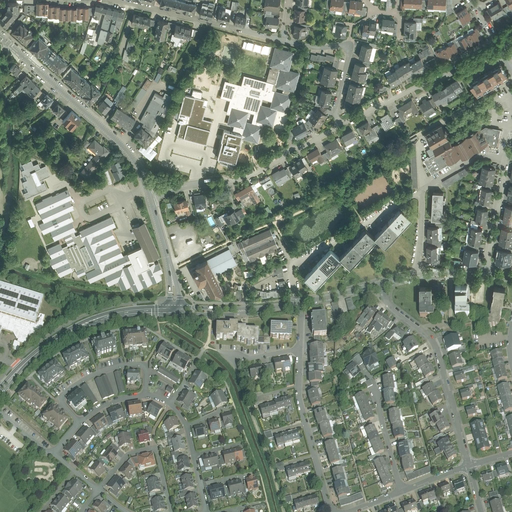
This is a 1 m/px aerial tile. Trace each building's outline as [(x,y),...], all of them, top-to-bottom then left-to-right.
[(179,1),(176,0),(170,0),(168,7),(177,9),(179,1)] [(186,2),(179,1),(177,9),(185,12),(187,0),(184,0),(186,0),(186,2)] [(196,5),(189,3),(189,1),(191,2),(191,0),(187,0),(185,12),(194,14),(196,5)] [(265,0),(265,2),(266,3),(266,9),(278,11),(279,4),(279,0),(265,0)] [(18,3),(8,2),(8,10),(0,18),(0,20),(6,26),(17,13),(18,3)] [(500,2),(495,5),(501,15),(505,12),(506,12),(503,8),(500,2)] [(208,4),(202,3),(201,7),(199,15),(205,17),(208,4)] [(214,6),(208,4),(205,17),(211,18),(214,6)] [(107,7),(97,5),(96,5),(96,6),(95,8),(92,15),(92,17),(98,19),(100,11),(106,12),(107,7)] [(501,15),(495,5),(488,9),(489,9),(493,16),(494,19),(501,15)] [(113,9),(107,7),(106,12),(104,17),(110,19),(111,17),(113,9)] [(452,7),(446,8),(446,15),(454,11),(452,7)] [(463,9),(457,12),(457,13),(460,18),(469,13),(466,7),(463,9)] [(220,8),(218,14),(217,19),(222,21),(224,13),(225,9),(220,8)] [(297,10),(295,9),(294,20),(303,21),(304,11),(304,10),(297,10)] [(124,12),(119,10),(116,19),(114,28),(119,30),(122,21),(124,12)] [(224,13),(222,21),(228,22),(231,11),(228,10),(227,13),(227,14),(224,13)] [(469,13),(460,18),(463,23),(469,19),(472,18),(469,13)] [(150,18),(133,14),(131,23),(148,27),(149,24),(150,19),(150,18)] [(246,17),(236,15),(234,24),(244,26),(246,18),(246,17)] [(104,17),(99,37),(105,39),(107,30),(110,19),(104,17)] [(278,19),(266,17),(266,21),(267,23),(267,26),(277,27),(278,19)] [(167,22),(159,20),(154,37),(163,39),(167,22)] [(413,21),(405,21),(405,29),(416,30),(416,22),(413,21)] [(176,24),(168,22),(167,28),(174,30),(176,24)] [(22,26),(20,24),(13,32),(19,38),(27,29),(23,25),(22,26)] [(184,27),(176,24),(173,34),(172,33),(171,40),(174,41),(176,42),(176,41),(179,42),(182,36),(184,27)] [(343,26),(337,25),(335,35),(345,37),(345,36),(346,35),(346,33),(345,32),(346,26),(343,26)] [(299,27),(294,26),(294,30),(295,31),(295,36),(300,37),(301,37),(302,38),(304,36),(305,28),(305,27),(299,27)] [(192,29),(184,27),(182,36),(190,38),(192,29)] [(27,29),(19,38),(26,43),(33,35),(30,33),(31,32),(27,29)] [(416,30),(405,29),(405,33),(404,33),(404,35),(405,35),(405,36),(410,37),(416,37),(416,30)] [(478,37),(475,31),(474,31),(469,34),(474,43),(479,40),(478,37)] [(99,37),(86,33),(80,52),(82,54),(87,40),(97,43),(99,37)] [(474,43),(469,34),(464,37),(469,46),(474,43)] [(47,44),(39,36),(35,40),(32,43),(29,47),(32,50),(31,51),(34,53),(34,52),(38,55),(39,54),(40,55),(48,47),(46,45),(47,44)] [(469,46),(464,37),(459,40),(462,45),(464,49),(469,46)] [(134,43),(128,41),(126,50),(125,50),(122,59),(128,62),(130,51),(132,51),(134,43)] [(453,43),(448,46),(453,55),(458,52),(456,48),(454,43),(453,43)] [(368,46),(362,44),(361,51),(369,53),(371,47),(368,46)] [(448,46),(443,49),(448,57),(453,55),(448,46)] [(48,47),(40,55),(49,64),(57,55),(48,47)] [(272,66),(271,69),(270,69),(266,82),(244,76),(241,85),(225,81),(221,97),(230,100),(237,102),(235,108),(232,107),(230,115),(227,124),(243,128),(241,138),(257,142),(263,123),(272,125),(277,109),(287,112),(291,95),(289,95),(291,90),(294,91),(299,73),(288,70),(293,53),(275,48),(270,66),(272,66)] [(448,57),(443,49),(438,51),(438,52),(441,58),(443,60),(448,57)] [(369,53),(361,51),(359,57),(364,59),(368,60),(368,59),(369,53)] [(341,55),(335,54),(335,56),(333,62),(332,68),(337,69),(341,55)] [(66,63),(57,55),(49,64),(59,72),(66,63)] [(421,59),(416,61),(421,71),(424,70),(427,69),(421,59)] [(416,61),(412,64),(412,63),(411,64),(415,72),(416,74),(419,73),(421,72),(421,71),(416,61)] [(410,62),(406,64),(405,63),(405,64),(410,74),(412,73),(413,73),(415,72),(411,64),(410,62)] [(362,64),(355,63),(354,69),(362,72),(364,65),(362,64)] [(21,70),(14,64),(10,69),(16,75),(21,70)] [(410,74),(405,64),(400,67),(405,77),(407,75),(408,76),(410,74)] [(332,68),(325,66),(321,82),(333,85),(337,70),(332,68)] [(508,78),(501,66),(497,68),(504,81),(508,78)] [(80,75),(71,67),(63,76),(72,84),(80,75)] [(405,77),(400,67),(395,70),(396,70),(400,79),(403,78),(405,77)] [(504,81),(497,68),(492,71),(500,84),(504,81)] [(362,72),(354,69),(351,77),(357,79),(364,80),(366,72),(362,72)] [(400,79),(396,70),(391,73),(397,83),(396,83),(398,81),(399,82),(401,81),(400,79)] [(500,84),(492,71),(488,73),(495,86),(500,84)] [(397,83),(391,73),(386,76),(391,85),(393,84),(394,84),(397,83)] [(495,86),(488,73),(483,76),(491,89),(495,86)] [(21,80),(20,81),(22,83),(21,84),(20,84),(12,92),(15,95),(23,87),(31,79),(27,75),(21,80)] [(80,75),(72,84),(81,92),(89,83),(80,75)] [(491,89),(483,76),(479,78),(486,91),(491,89)] [(486,91),(479,78),(475,81),(482,94),(486,91)] [(31,79),(23,87),(23,88),(27,92),(36,83),(35,83),(31,79)] [(147,79),(142,87),(146,90),(151,82),(147,79)] [(451,84),(456,92),(462,88),(457,80),(451,84)] [(482,94),(475,81),(470,83),(478,96),(482,94)] [(36,83),(27,92),(32,96),(31,96),(32,96),(39,89),(40,88),(36,84),(36,83)] [(91,85),(89,83),(81,92),(83,94),(82,95),(85,97),(85,98),(87,100),(88,100),(91,102),(94,99),(95,99),(97,96),(97,95),(100,92),(92,84),(91,85)] [(355,84),(350,83),(348,91),(360,94),(362,86),(355,84)] [(456,92),(451,84),(451,83),(439,90),(439,91),(444,99),(444,100),(456,92)] [(39,89),(32,96),(34,99),(37,95),(41,91),(39,89)] [(320,96),(329,98),(331,92),(324,90),(322,89),(322,90),(320,96)] [(192,96),(201,99),(203,93),(194,90),(192,96)] [(360,94),(348,91),(346,98),(351,100),(358,102),(360,94)] [(444,99),(439,91),(433,94),(438,102),(444,99)] [(139,92),(130,104),(135,107),(143,95),(139,92)] [(173,96),(165,92),(162,97),(170,101),(173,96)] [(50,96),(47,93),(45,94),(41,99),(41,100),(44,102),(43,103),(46,106),(47,105),(51,101),(53,99),(52,98),(53,98),(50,96)] [(155,93),(140,121),(144,123),(142,126),(153,136),(155,132),(171,102),(170,101),(162,97),(155,93)] [(192,96),(184,94),(179,113),(189,115),(199,118),(201,111),(203,106),(204,100),(201,99),(192,96)] [(329,98),(320,96),(318,103),(321,104),(327,105),(329,98)] [(105,102),(104,100),(98,106),(105,112),(110,106),(113,103),(108,98),(105,102)] [(430,100),(429,99),(427,101),(426,99),(425,99),(423,100),(423,101),(424,102),(421,104),(421,105),(424,110),(427,115),(436,110),(434,107),(430,100)] [(237,102),(230,100),(226,114),(230,115),(232,107),(235,108),(237,102)] [(419,112),(412,100),(398,108),(403,116),(412,110),(414,115),(419,112)] [(64,109),(58,103),(53,109),(56,112),(56,113),(56,114),(58,115),(59,115),(60,114),(64,109)] [(327,108),(320,106),(318,110),(325,115),(327,108)] [(124,113),(117,107),(111,117),(118,122),(124,113)] [(318,110),(317,109),(315,112),(314,111),(311,114),(312,115),(322,122),(324,120),(324,118),(326,115),(325,115),(318,110)] [(72,111),(63,121),(72,129),(81,119),(77,115),(75,114),(72,111)] [(394,123),(387,112),(380,116),(384,123),(382,124),(384,128),(394,123)] [(135,120),(124,113),(118,122),(129,129),(135,120)] [(199,118),(189,115),(186,128),(183,138),(206,144),(211,125),(212,121),(203,119),(199,118)] [(322,122),(312,115),(309,119),(313,122),(312,123),(315,124),(318,127),(319,125),(321,125),(323,122),(322,122)] [(313,122),(309,119),(307,122),(306,122),(309,128),(315,124),(312,123),(313,122)] [(303,122),(298,125),(304,135),(309,132),(307,129),(303,122)] [(368,122),(359,126),(362,133),(371,128),(368,122)] [(433,146),(449,137),(446,132),(448,131),(446,128),(445,129),(442,124),(426,133),(426,134),(430,139),(429,140),(430,140),(433,145),(433,146)] [(298,125),(294,128),(293,131),(295,134),(294,134),(295,135),(297,139),(304,135),(298,125)] [(153,136),(142,126),(134,135),(143,142),(142,143),(142,144),(143,145),(143,147),(145,148),(147,148),(149,145),(152,148),(158,141),(155,138),(153,137),(153,136)] [(467,135),(475,150),(476,150),(476,149),(481,146),(482,146),(486,144),(488,142),(488,143),(488,142),(482,131),(480,127),(474,130),(474,129),(471,131),(472,132),(467,135)] [(482,129),(483,130),(486,129),(495,130),(494,133),(497,134),(495,144),(488,142),(488,143),(488,142),(486,144),(497,146),(500,129),(485,127),(482,129)] [(495,130),(486,129),(483,130),(482,131),(488,142),(495,144),(497,134),(494,133),(495,130)] [(352,130),(342,136),(343,138),(346,144),(352,140),(353,142),(357,140),(352,130)] [(475,150),(467,135),(462,138),(461,136),(458,138),(459,139),(453,143),(460,155),(461,155),(462,157),(463,157),(469,153),(469,154),(469,153),(475,150)] [(449,137),(433,146),(434,146),(437,152),(442,149),(449,162),(455,158),(460,155),(453,143),(449,137)] [(336,139),(324,146),(327,151),(330,156),(331,156),(342,150),(336,139)] [(86,140),(80,147),(83,150),(87,146),(89,143),(86,140)] [(103,147),(94,140),(90,144),(89,143),(87,146),(88,147),(93,151),(94,153),(95,153),(96,154),(91,160),(97,165),(109,151),(103,146),(103,147)] [(416,143),(410,143),(410,151),(410,152),(412,188),(418,188),(416,143)] [(229,150),(217,147),(215,157),(220,159),(219,162),(222,163),(223,160),(226,160),(229,150)] [(318,149),(307,155),(311,161),(317,158),(320,163),(324,160),(321,155),(318,149)] [(450,163),(449,162),(442,149),(437,152),(424,160),(432,174),(432,173),(449,164),(450,163)] [(301,158),(295,162),(296,163),(301,172),(307,169),(301,158)] [(91,160),(81,171),(85,174),(83,176),(86,178),(97,165),(91,160)] [(49,176),(45,167),(40,169),(38,164),(33,167),(31,162),(22,166),(24,171),(21,172),(24,177),(25,177),(27,181),(22,183),(25,188),(26,188),(28,192),(24,194),(26,199),(47,190),(42,180),(49,176)] [(119,162),(111,165),(114,172),(113,173),(115,177),(116,177),(117,179),(124,176),(121,170),(123,170),(119,162)] [(301,172),(296,163),(290,166),(290,167),(293,172),(296,177),(302,173),(301,172)] [(490,167),(483,166),(481,174),(494,176),(495,168),(490,167)] [(285,170),(284,169),(277,172),(277,171),(272,174),(275,179),(277,182),(282,179),(283,181),(289,177),(285,170)] [(458,173),(442,182),(445,187),(461,178),(458,173)] [(494,176),(481,174),(480,182),(487,183),(492,184),(494,176)] [(268,176),(260,180),(262,184),(264,182),(266,187),(273,183),(268,176)] [(251,185),(238,193),(240,197),(241,199),(245,196),(245,197),(247,201),(251,199),(250,198),(251,198),(254,203),(259,200),(254,190),(251,185)] [(482,188),(481,188),(480,195),(481,195),(490,197),(491,190),(484,188),(482,188)] [(111,216),(79,231),(80,234),(76,236),(72,228),(73,227),(72,225),(71,225),(69,222),(73,220),(67,206),(69,205),(65,196),(70,194),(68,189),(60,192),(52,196),(43,200),(47,209),(41,212),(45,221),(44,222),(40,223),(45,233),(48,231),(50,230),(51,230),(55,240),(64,236),(68,245),(62,247),(60,248),(58,244),(48,248),(52,257),(50,258),(54,268),(55,267),(59,277),(72,270),(71,268),(74,267),(79,276),(86,272),(91,282),(104,275),(109,285),(118,281),(121,289),(131,285),(133,290),(161,278),(159,273),(162,271),(158,262),(155,264),(153,259),(159,256),(145,224),(134,229),(142,247),(137,249),(121,257),(108,229),(115,226),(111,216)] [(444,193),(433,192),(434,192),(434,197),(433,197),(433,201),(434,201),(434,205),(433,205),(433,206),(434,206),(434,210),(433,210),(432,214),(433,214),(433,219),(432,218),(432,219),(442,219),(442,214),(444,214),(445,211),(443,211),(443,201),(445,201),(445,198),(443,198),(444,193)] [(194,196),(196,208),(206,206),(205,194),(194,196)] [(490,197),(481,195),(480,202),(482,202),(489,204),(490,197)] [(186,200),(182,201),(178,202),(174,203),(176,212),(185,209),(186,214),(190,213),(186,200)] [(511,206),(507,206),(506,206),(503,221),(503,222),(504,222),(510,223),(511,223),(511,206)] [(483,209),(479,208),(478,215),(486,216),(488,209),(483,209)] [(242,209),(235,213),(238,218),(245,214),(242,209)] [(411,218),(400,209),(387,223),(397,233),(411,218)] [(229,211),(228,211),(223,214),(228,223),(232,221),(232,222),(238,218),(235,213),(234,211),(230,213),(229,211)] [(387,223),(374,237),(376,239),(384,247),(397,233),(387,223)] [(503,228),(502,227),(502,228),(499,243),(500,243),(506,244),(511,245),(511,244),(511,229),(509,229),(503,228)] [(477,228),(472,228),(471,234),(481,236),(482,229),(477,228)] [(270,229),(249,239),(248,237),(242,240),(243,241),(241,242),(241,241),(241,242),(238,243),(237,243),(241,252),(245,251),(249,260),(255,257),(258,255),(259,256),(265,253),(264,253),(268,251),(268,252),(274,249),(274,248),(278,247),(270,229)] [(374,237),(365,229),(352,243),(362,253),(376,239),(374,237)] [(481,236),(471,234),(470,242),(473,243),(479,244),(481,236)] [(352,243),(339,257),(341,259),(349,267),(362,253),(352,243)] [(500,246),(499,246),(496,262),(510,264),(511,252),(511,248),(505,247),(500,246)] [(207,260),(214,275),(236,264),(229,249),(207,260)] [(330,249),(317,263),(328,273),(341,259),(339,257),(330,249)] [(473,264),(474,265),(477,263),(476,262),(478,251),(477,251),(466,249),(463,262),(473,264)] [(214,275),(207,260),(191,269),(195,276),(193,277),(197,286),(199,285),(207,300),(223,292),(214,275)] [(328,273),(317,263),(304,278),(314,287),(328,273)] [(271,269),(259,275),(262,280),(274,274),(271,269)] [(259,275),(247,282),(247,288),(262,280),(259,275)] [(43,298),(0,285),(0,328),(2,329),(12,333),(16,339),(18,340),(17,342),(14,341),(12,349),(18,351),(20,345),(19,344),(20,343),(26,345),(28,338),(27,338),(28,336),(33,338),(36,331),(35,331),(36,330),(41,332),(44,323),(42,323),(44,316),(40,315),(38,315),(38,314),(43,299),(43,298)] [(467,286),(456,286),(456,316),(470,316),(470,310),(467,310),(467,286)] [(432,287),(420,287),(420,317),(434,317),(434,311),(430,311),(430,292),(432,292),(432,287)] [(505,289),(494,287),(494,292),(493,298),(492,303),(493,303),(492,307),(491,316),(492,316),(491,319),(489,318),(487,326),(492,327),(492,326),(499,327),(505,289)] [(353,306),(351,299),(345,300),(349,313),(351,314),(356,309),(353,306)] [(341,320),(337,302),(331,304),(337,328),(344,322),(341,320)] [(368,306),(361,316),(365,319),(372,309),(368,306)] [(356,309),(351,315),(355,317),(359,311),(356,309)] [(372,309),(365,319),(369,322),(376,312),(372,309)] [(324,314),(312,316),(313,337),(319,336),(326,335),(324,314)] [(379,314),(374,321),(367,330),(370,332),(368,336),(369,336),(370,334),(372,331),(374,329),(372,328),(374,325),(376,322),(378,324),(383,317),(379,314)] [(391,323),(383,317),(378,324),(376,322),(374,325),(372,328),(374,329),(378,332),(382,327),(386,330),(387,328),(391,323)] [(237,324),(229,324),(229,326),(216,326),(216,338),(229,339),(229,337),(237,337),(237,329),(237,324)] [(291,327),(270,326),(270,338),(291,339),(291,327)] [(395,326),(391,332),(394,334),(401,339),(405,333),(395,326)] [(258,332),(245,331),(245,329),(237,329),(237,337),(236,341),(244,341),(244,343),(258,344),(258,338),(258,332)] [(140,331),(136,332),(136,333),(131,334),(132,347),(147,346),(146,332),(140,333),(140,331)] [(394,334),(391,332),(391,331),(389,334),(388,334),(385,338),(389,341),(394,334)] [(131,334),(123,334),(124,339),(123,339),(123,343),(124,343),(125,348),(132,347),(131,334)] [(108,338),(104,339),(104,338),(100,339),(101,340),(97,341),(96,341),(92,343),(96,356),(101,355),(101,354),(112,351),(117,350),(113,336),(108,338)] [(454,337),(445,340),(448,351),(459,348),(461,347),(458,336),(454,337)] [(418,348),(412,339),(404,343),(406,347),(405,347),(406,350),(408,350),(410,353),(418,348)] [(166,346),(164,345),(163,345),(159,353),(158,355),(162,358),(163,358),(169,348),(166,347),(166,346)] [(315,345),(310,346),(309,346),(310,354),(311,353),(323,352),(322,345),(321,345),(315,345)] [(82,347),(63,357),(66,362),(65,362),(67,365),(70,369),(75,366),(83,362),(88,359),(86,355),(86,354),(85,351),(84,352),(82,347)] [(169,348),(163,358),(162,358),(163,358),(167,361),(174,351),(171,349),(169,348)] [(371,351),(363,355),(364,356),(361,357),(361,358),(363,362),(365,367),(368,365),(370,367),(378,363),(371,351)] [(497,352),(492,353),(494,362),(502,360),(503,360),(501,351),(497,352)] [(323,352),(311,353),(310,354),(310,361),(323,359),(323,352)] [(184,357),(179,354),(173,364),(178,367),(184,357)] [(459,354),(450,357),(452,365),(453,369),(462,366),(460,359),(460,358),(459,354)] [(361,357),(358,355),(353,359),(359,366),(363,362),(361,358),(361,357)] [(190,361),(184,357),(178,367),(184,371),(185,369),(190,361)] [(423,357),(410,364),(412,369),(418,366),(420,370),(422,369),(428,366),(423,357)] [(288,358),(281,359),(283,371),(290,370),(288,358)] [(393,358),(386,361),(390,369),(397,366),(393,358)] [(281,359),(273,361),(274,363),(275,370),(276,373),(283,371),(281,359)] [(323,359),(310,361),(311,364),(312,364),(312,368),(311,368),(324,367),(323,359)] [(359,366),(353,359),(349,363),(351,366),(353,365),(356,368),(359,366)] [(502,360),(494,362),(493,362),(495,369),(504,366),(502,360)] [(386,361),(379,365),(383,373),(385,372),(390,369),(386,361)] [(55,362),(48,368),(38,376),(42,380),(41,380),(43,383),(44,382),(47,387),(52,383),(52,382),(58,377),(59,377),(64,373),(60,369),(61,369),(59,366),(58,367),(55,362)] [(260,365),(249,367),(251,378),(262,376),(260,365)] [(356,368),(353,365),(351,366),(344,372),(347,375),(349,373),(353,378),(358,374),(356,371),(357,370),(356,368)] [(428,366),(422,369),(424,373),(422,373),(425,378),(434,373),(429,365),(428,366)] [(504,366),(495,369),(497,375),(505,372),(504,366)] [(135,372),(132,372),(132,373),(127,373),(127,377),(126,377),(126,380),(127,380),(127,383),(127,382),(130,382),(130,384),(134,384),(134,383),(139,383),(139,380),(139,377),(139,373),(134,373),(135,372)] [(202,376),(196,372),(192,378),(203,384),(206,379),(206,378),(202,376)] [(505,372),(497,375),(498,381),(505,379),(507,379),(505,372)] [(464,373),(455,376),(457,383),(466,381),(464,373)] [(320,374),(309,375),(309,383),(311,383),(318,382),(320,382),(320,374)] [(386,377),(383,378),(383,382),(383,383),(384,385),(392,384),(391,377),(391,376),(386,377)] [(203,384),(192,378),(189,383),(195,387),(199,389),(203,384)] [(370,380),(364,383),(367,388),(373,385),(370,380)] [(431,385),(422,389),(424,394),(426,394),(428,398),(429,397),(429,396),(435,393),(431,385)] [(503,386),(498,387),(500,396),(510,393),(508,385),(503,386)] [(28,400),(35,392),(27,386),(18,396),(24,402),(27,401),(28,400)] [(309,392),(308,393),(310,399),(318,397),(316,390),(309,392)] [(469,390),(460,393),(462,400),(472,398),(469,390)] [(35,392),(28,400),(39,410),(46,402),(39,396),(39,395),(38,394),(37,394),(35,392)] [(82,394),(79,392),(78,392),(77,393),(77,392),(73,396),(81,405),(85,401),(81,395),(82,394)] [(189,395),(184,392),(181,397),(191,403),(194,398),(189,395)] [(222,392),(211,397),(213,402),(224,397),(222,392)] [(437,392),(435,393),(429,396),(429,397),(431,400),(430,401),(432,406),(441,401),(437,392)] [(510,393),(500,396),(503,404),(511,401),(511,399),(510,393),(511,393),(510,393)] [(357,396),(355,397),(357,404),(366,401),(363,394),(362,394),(357,396)] [(81,405),(73,396),(69,399),(69,400),(68,401),(68,402),(70,404),(71,403),(76,409),(81,405)] [(191,403),(181,397),(178,402),(183,405),(188,408),(188,407),(191,403)] [(224,397),(213,402),(216,408),(227,403),(224,397)] [(318,397),(310,399),(311,406),(313,406),(320,404),(318,397)] [(393,397),(384,398),(385,400),(384,401),(385,401),(385,405),(389,405),(394,404),(393,397)] [(289,398),(282,399),(285,408),(292,406),(289,398)] [(282,399),(274,402),(274,403),(275,403),(277,410),(285,408),(282,399)] [(366,401),(357,404),(360,410),(368,407),(366,401)] [(511,401),(503,404),(505,413),(510,411),(511,410),(511,401)] [(149,403),(143,404),(144,413),(147,413),(152,405),(149,403)] [(162,409),(153,403),(152,405),(147,413),(156,418),(162,409)] [(274,403),(266,405),(269,414),(277,412),(277,410),(275,403),(274,403)] [(266,405),(259,407),(262,416),(269,414),(266,405)] [(59,413),(52,407),(43,417),(58,431),(67,420),(61,414),(60,413),(59,413)] [(119,407),(114,409),(118,420),(123,417),(124,417),(122,413),(119,407)] [(368,407),(360,410),(362,416),(371,413),(368,407)] [(475,407),(466,410),(468,418),(477,415),(475,407)] [(114,409),(108,412),(110,416),(112,422),(113,422),(118,420),(114,409)] [(315,412),(314,412),(316,419),(325,417),(323,410),(321,410),(315,412)] [(390,412),(389,412),(389,416),(390,416),(390,419),(399,418),(398,410),(397,410),(390,412)] [(438,412),(430,417),(434,426),(436,425),(443,421),(438,412)] [(371,413),(362,416),(365,422),(365,423),(370,421),(373,419),(371,413)] [(230,414),(222,416),(223,422),(224,424),(225,427),(225,426),(232,425),(232,422),(230,414)] [(104,420),(100,416),(96,419),(102,428),(107,425),(104,420)] [(325,417),(316,419),(318,426),(319,425),(326,423),(325,417)] [(174,418),(164,424),(168,432),(178,426),(174,418)] [(399,418),(390,419),(390,421),(390,422),(391,426),(392,425),(400,424),(399,418)] [(102,428),(96,419),(91,423),(94,427),(98,432),(102,428)] [(213,421),(209,422),(211,432),(213,432),(214,432),(215,431),(219,430),(219,428),(217,420),(217,419),(214,419),(213,421)] [(445,420),(443,421),(436,425),(440,433),(449,429),(445,420)] [(483,422),(472,425),(475,439),(486,436),(488,436),(487,429),(485,430),(483,422)] [(326,423),(319,425),(321,431),(330,429),(328,423),(326,423)] [(203,426),(194,428),(195,429),(197,437),(205,435),(204,430),(203,426)] [(98,432),(94,427),(91,429),(97,435),(99,434),(98,432)] [(372,427),(365,430),(368,436),(376,433),(373,427),(372,427)] [(88,432),(84,428),(81,433),(89,440),(93,436),(93,435),(88,432)] [(97,435),(91,429),(88,432),(93,435),(93,436),(95,438),(97,435)] [(330,429),(321,431),(323,438),(324,438),(331,436),(330,429)] [(402,430),(393,431),(394,434),(393,434),(394,434),(395,439),(397,438),(403,437),(402,430)] [(297,431),(290,433),(292,442),(299,440),(297,431)] [(146,432),(137,434),(138,438),(138,439),(138,442),(139,442),(140,443),(149,441),(148,436),(147,432),(146,432)] [(89,440),(81,433),(77,437),(81,441),(85,445),(85,444),(89,440)] [(290,433),(282,435),(284,444),(292,442),(290,433)] [(376,433),(368,436),(370,442),(378,439),(376,433)] [(127,435),(118,437),(120,447),(130,445),(129,441),(128,435),(127,435)] [(282,435),(275,437),(277,446),(284,444),(282,435)] [(486,436),(475,439),(479,452),(490,449),(486,436)] [(175,439),(171,440),(173,446),(183,444),(183,441),(182,441),(182,438),(175,439)] [(378,439),(370,442),(373,448),(381,445),(378,439)] [(446,440),(437,445),(439,448),(435,451),(438,455),(443,452),(450,449),(450,448),(446,440)] [(85,445),(81,441),(79,443),(85,449),(87,446),(85,444),(85,445)] [(76,445),(72,442),(69,446),(77,454),(81,449),(76,445)] [(326,444),(325,445),(327,452),(335,449),(333,442),(326,444)] [(85,449),(79,443),(76,445),(81,449),(83,451),(85,449)] [(119,449),(112,444),(108,448),(109,449),(109,448),(116,454),(119,449)] [(183,444),(173,446),(174,453),(178,452),(185,450),(184,447),(183,444)] [(399,445),(398,445),(399,450),(398,450),(399,450),(399,452),(408,451),(407,444),(399,445)] [(381,445),(373,448),(375,455),(379,454),(384,452),(383,452),(381,445)] [(77,454),(69,446),(65,451),(69,454),(73,458),(77,454)] [(450,449),(443,452),(448,461),(457,456),(452,447),(450,448),(450,449)] [(109,449),(102,457),(110,463),(117,455),(116,454),(109,448),(109,449)] [(240,449),(236,450),(233,451),(235,462),(236,463),(239,462),(239,460),(242,459),(241,451),(240,449)] [(335,449),(327,452),(328,458),(337,455),(335,449)] [(233,451),(223,453),(223,456),(225,464),(235,462),(233,451)] [(408,451),(399,452),(400,455),(399,455),(400,455),(400,459),(402,459),(402,458),(409,457),(408,451)] [(73,458),(69,454),(67,457),(73,462),(76,460),(73,458)] [(146,455),(138,457),(139,465),(140,466),(139,466),(140,469),(144,468),(154,465),(152,454),(149,455),(147,456),(146,455)] [(215,455),(209,456),(211,467),(218,465),(217,461),(215,455)] [(337,455),(328,458),(330,465),(331,465),(339,462),(337,455)] [(209,456),(202,458),(202,459),(204,467),(204,468),(211,467),(209,456)] [(138,457),(130,459),(134,466),(135,467),(138,466),(137,465),(139,465),(138,457)] [(409,457),(402,458),(402,459),(402,462),(403,465),(411,463),(414,463),(413,457),(409,457)] [(183,459),(177,460),(177,461),(180,471),(181,471),(184,471),(184,470),(189,468),(187,458),(183,459)] [(381,460),(374,463),(377,470),(385,466),(382,460),(381,460)] [(104,470),(95,463),(90,470),(99,477),(104,470)] [(308,463),(301,465),(303,474),(310,472),(308,463)] [(411,463),(403,465),(403,467),(403,468),(404,472),(412,471),(413,471),(411,463)] [(134,470),(126,464),(120,472),(128,479),(128,478),(129,478),(130,478),(131,477),(131,476),(130,475),(134,470)] [(301,465),(293,468),(295,476),(303,474),(301,465)] [(506,465),(496,467),(497,471),(499,476),(508,473),(506,465)] [(385,466),(377,470),(379,476),(387,472),(385,466)] [(293,468),(286,470),(288,478),(295,476),(293,468)] [(333,471),(332,471),(333,475),(334,478),(342,476),(340,469),(333,471)] [(387,472),(379,476),(382,482),(390,478),(387,472)] [(492,472),(483,474),(485,482),(494,480),(494,479),(492,472)] [(184,477),(180,478),(180,479),(182,485),(192,482),(192,479),(191,479),(191,476),(184,477)] [(342,476),(334,478),(334,481),(335,481),(336,484),(343,482),(344,482),(342,476)] [(124,485),(115,478),(111,482),(120,489),(124,485)] [(249,480),(246,480),(246,481),(248,489),(249,491),(257,489),(255,478),(252,479),(252,478),(249,479),(249,480)] [(390,478),(382,482),(384,488),(386,487),(392,485),(390,478)] [(157,479),(147,481),(148,487),(159,485),(158,482),(157,479)] [(74,482),(73,481),(71,484),(70,484),(69,485),(68,486),(77,493),(81,488),(82,488),(77,485),(74,482)] [(240,481),(234,482),(236,494),(243,493),(241,486),(240,481)] [(462,481),(454,484),(455,489),(457,492),(457,491),(465,488),(462,481)] [(86,487),(80,482),(77,485),(82,488),(81,488),(84,490),(86,487)] [(120,489),(111,482),(108,487),(111,489),(117,494),(120,489)] [(192,482),(182,485),(183,491),(187,490),(194,489),(193,485),(192,482)] [(234,482),(227,484),(229,489),(230,496),(230,495),(236,494),(234,482)] [(336,484),(334,485),(336,491),(344,489),(343,482),(336,484)] [(448,487),(447,483),(438,487),(441,494),(450,491),(448,487)] [(159,485),(148,487),(150,493),(160,491),(159,488),(160,488),(160,487),(159,485)] [(222,485),(215,487),(218,498),(224,497),(224,496),(222,487),(222,485)] [(77,493),(68,486),(67,487),(66,489),(67,489),(65,491),(66,492),(68,494),(73,498),(77,493)] [(215,487),(208,488),(210,496),(211,500),(212,500),(218,498),(215,487)] [(336,491),(338,498),(346,496),(350,495),(348,488),(347,488),(345,488),(344,489),(336,491)] [(117,494),(111,489),(109,492),(116,497),(118,495),(117,494)] [(432,490),(425,492),(428,501),(435,498),(432,490)] [(425,492),(419,495),(421,501),(422,502),(423,505),(424,506),(429,503),(428,501),(425,492)] [(189,496),(185,497),(185,498),(186,504),(197,501),(196,498),(195,495),(189,496)] [(65,500),(60,496),(56,501),(65,508),(69,503),(69,502),(65,500)] [(316,497),(309,499),(311,507),(318,505),(316,497)] [(156,500),(152,501),(153,507),(164,504),(163,502),(163,501),(162,498),(156,500)] [(309,499),(301,501),(303,509),(311,507),(309,499)] [(499,499),(494,501),(494,503),(491,504),(493,510),(502,508),(499,499)] [(413,500),(407,503),(410,511),(416,509),(417,509),(415,505),(413,500)] [(61,511),(65,508),(56,501),(52,506),(57,510),(59,511),(61,511)] [(197,501),(186,504),(188,510),(192,509),(198,508),(197,504),(198,504),(197,501)] [(301,501),(294,503),(295,507),(293,508),(293,511),(296,511),(303,509),(301,501)] [(101,505),(97,502),(93,507),(100,511),(104,511),(107,509),(101,505)] [(110,507),(103,502),(101,505),(107,509),(108,510),(110,507)] [(407,503),(401,505),(402,509),(403,511),(408,511),(410,511),(407,503)]
